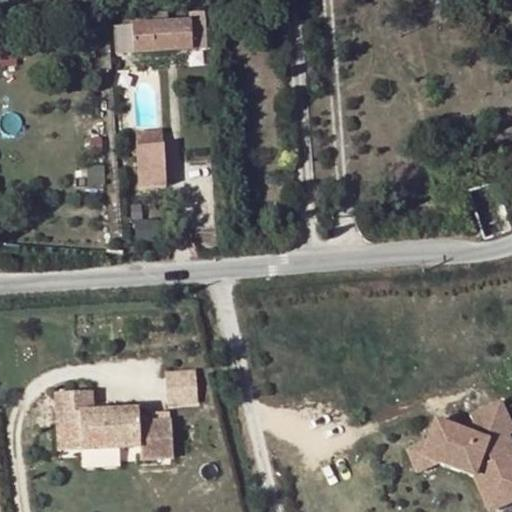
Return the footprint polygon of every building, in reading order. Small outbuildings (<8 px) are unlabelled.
[(115,55),(210,49),(207,21),(168,24),(167,13),(152,14),(153,24),(114,27),(115,55)] [(162,133),(135,135),(136,149),(163,147),(162,133)] [(163,147),(136,149),(138,191),(165,190),(163,147)] [(467,191),(485,240),(511,229),(511,228),(495,181),(467,191)] [(166,406),(198,403),(195,369),(163,371),(166,406)] [(173,462),(172,425),(140,425),(139,413),(94,414),(94,393),(57,394),(58,430),(81,430),(81,452),(141,450),(141,463),(173,462)] [(476,472),(474,479),(481,493),(501,484),(510,504),(511,502),(511,447),(507,437),(511,434),(511,428),(500,403),(470,418),(477,433),(474,438),(434,423),(426,446),(435,465),(437,466),(457,472),(466,468),(476,472)] [(81,452),(81,430),(58,430),(59,452),(81,452)] [(416,476),(437,466),(435,465),(426,446),(427,444),(405,454),(416,476)] [(457,472),(474,479),(476,472),(466,468),(457,472)]
